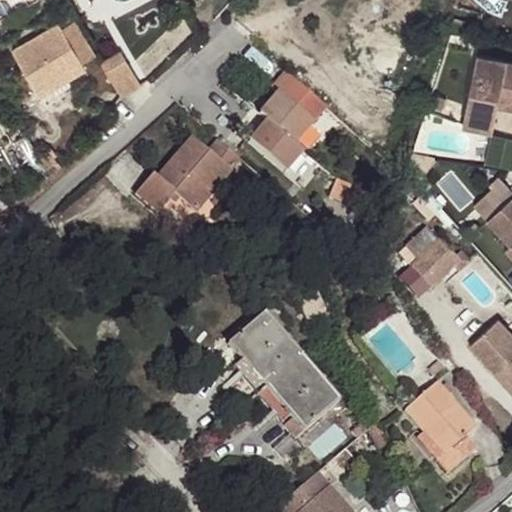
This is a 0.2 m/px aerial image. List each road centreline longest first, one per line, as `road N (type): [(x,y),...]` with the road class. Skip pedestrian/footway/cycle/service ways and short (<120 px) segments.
road 1 (residential): [(244,32),(0,239)]
road 2 (unknown): [(511,394),(459,335),(446,285)]
